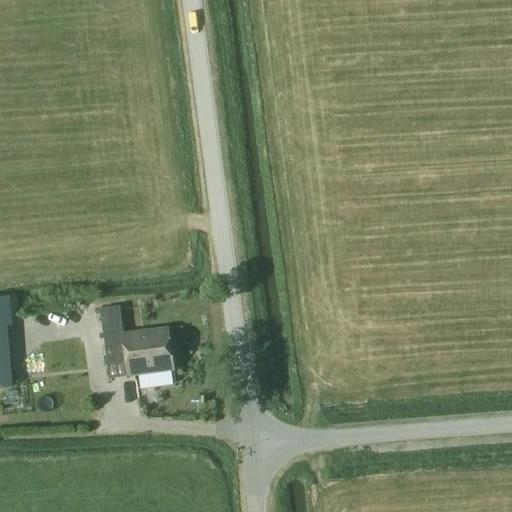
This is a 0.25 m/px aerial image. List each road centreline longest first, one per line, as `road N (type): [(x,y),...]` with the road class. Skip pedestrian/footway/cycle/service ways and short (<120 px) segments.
road 1 (tertiary): [(250,445),(192,0)]
road 2 (tertiary): [(511,425),(250,445)]
